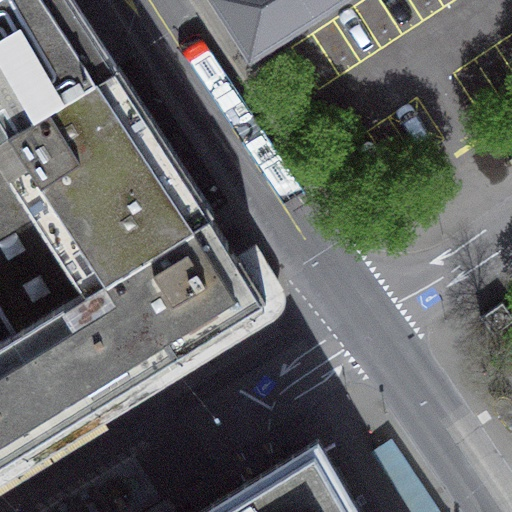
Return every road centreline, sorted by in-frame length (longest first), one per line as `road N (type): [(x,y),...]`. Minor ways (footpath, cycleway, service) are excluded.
road 1 (residential): [(364,316),(242,154),(146,0)]
road 2 (residential): [(493,511),(364,316)]
road 3 (residential): [(181,429),(364,316)]
road 4 (residential): [(511,224),(364,316)]
